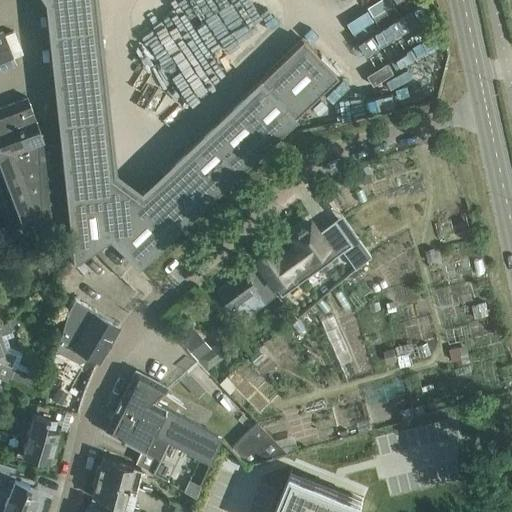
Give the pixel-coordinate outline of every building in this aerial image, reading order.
[(44,0),(60,143),(69,226),(73,261),(111,237),(136,264),(138,266),(149,256),(161,245),(160,245),(195,211),(196,212),(207,201),(206,200),(235,173),(243,165),(264,145),(265,146),(276,135),(276,134),(276,133),(293,117),(308,104),(322,90),(337,75),(302,39),(141,193),(114,172),(95,0),(44,0)] [(374,46),(385,68),(415,54),(420,64),(441,54),(421,14),(434,7),(430,0),(350,0),(340,5),(362,51),(374,46)] [(15,64),(1,30),(0,30),(0,70),(14,64),(15,64)] [(0,207),(14,246),(20,244),(69,226),(60,143),(45,144),(27,96),(0,106),(0,207)] [(258,264),(254,267),(276,293),(278,292),(280,295),(333,256),(342,250),(354,268),(355,267),(370,255),(358,238),(352,243),(334,219),(316,232),(309,223),(292,235),(297,242),(283,252),(278,245),(256,261),(258,264)] [(111,240),(96,254),(120,279),(135,266),(111,240)] [(21,244),(10,248),(12,254),(18,257),(24,254),(21,244)] [(244,270),(216,291),(233,314),(243,306),(249,314),(265,302),(274,295),(276,293),(254,267),(246,273),(244,270)] [(94,313),(96,309),(74,296),(56,347),(78,360),(86,357),(89,353),(98,358),(116,326),(94,313)] [(0,361),(10,366),(16,354),(5,349),(0,334),(11,330),(8,322),(8,321),(2,323),(0,324),(0,361)] [(212,349),(194,328),(180,341),(198,361),(212,349)] [(268,362),(260,369),(266,376),(274,369),(268,362)] [(10,379),(31,389),(36,377),(15,367),(14,368),(10,379)] [(142,448),(136,461),(140,463),(194,493),(221,437),(151,399),(166,387),(136,371),(106,429),(142,448)] [(205,391),(187,372),(179,379),(197,398),(205,391)] [(58,387),(50,399),(60,405),(68,392),(58,387)] [(33,413),(21,454),(49,462),(58,430),(44,426),(46,419),(48,420),(48,417),(33,413)] [(290,452),(278,441),(277,441),(257,421),(231,447),(247,464),(290,452)] [(95,475),(135,486),(140,467),(102,457),(100,466),(97,465),(95,475)] [(30,511),(37,498),(34,497),(24,493),(26,486),(28,487),(29,485),(29,484),(14,478),(8,476),(10,472),(14,473),(16,469),(0,463),(0,489),(8,493),(0,511),(30,511)] [(292,469),(274,511),(358,511),(364,498),(340,489),(316,479),(292,469)] [(94,486),(92,495),(130,505),(135,486),(95,475),(92,485),(94,486)] [(84,511),(128,511),(129,511),(90,501),(88,510),(85,510),(84,511)]
